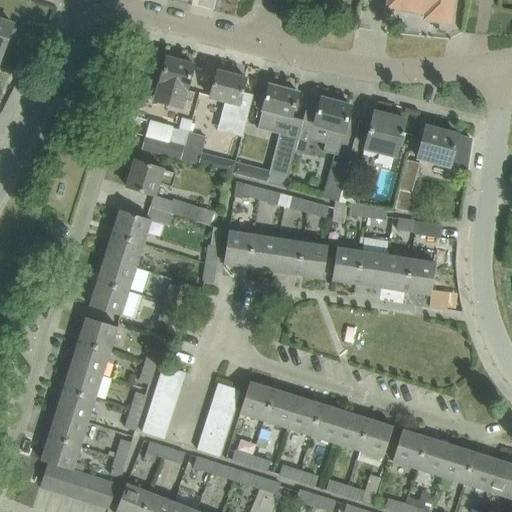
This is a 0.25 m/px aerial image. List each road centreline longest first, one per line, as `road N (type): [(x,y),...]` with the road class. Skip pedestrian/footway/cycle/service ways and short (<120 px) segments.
road 1 (residential): [(0,484),(148,15)]
road 2 (residential): [(511,422),(480,432),(231,350),(223,334),(236,285)]
road 3 (residential): [(511,368),(485,311),(479,270),(500,110),(496,62)]
road 4 (residential): [(496,62),(403,72),(262,45)]
road 5 (residential): [(0,181),(93,0)]
